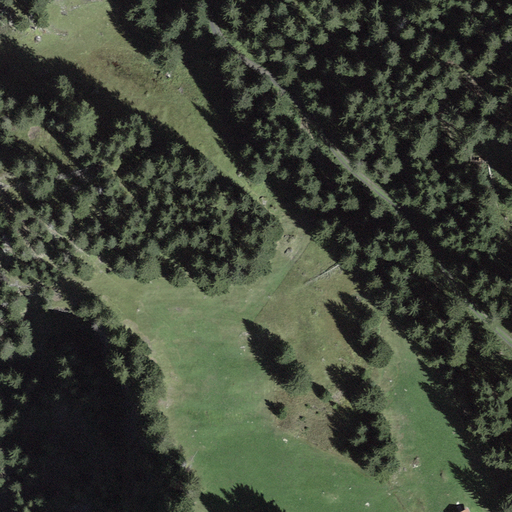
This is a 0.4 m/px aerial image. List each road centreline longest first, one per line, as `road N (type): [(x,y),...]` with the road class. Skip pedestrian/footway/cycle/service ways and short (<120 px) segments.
road 1 (track): [(306,113),(307,132),(511,495)]
road 2 (track): [(306,113),(359,175),(416,219),(461,298),(511,341)]
road 3 (track): [(216,0),(306,113)]
